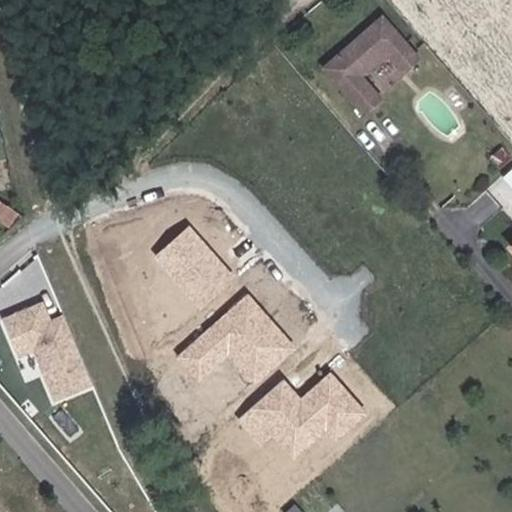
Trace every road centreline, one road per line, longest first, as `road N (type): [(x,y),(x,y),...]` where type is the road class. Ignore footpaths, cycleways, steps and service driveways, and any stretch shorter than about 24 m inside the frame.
road 1 (residential): [(0,265),(83,204),(167,176),(211,180),(249,210),(358,340)]
road 2 (track): [(61,215),(142,421),(205,511)]
road 3 (track): [(83,204),(301,0)]
road 4 (residential): [(81,511),(0,417)]
